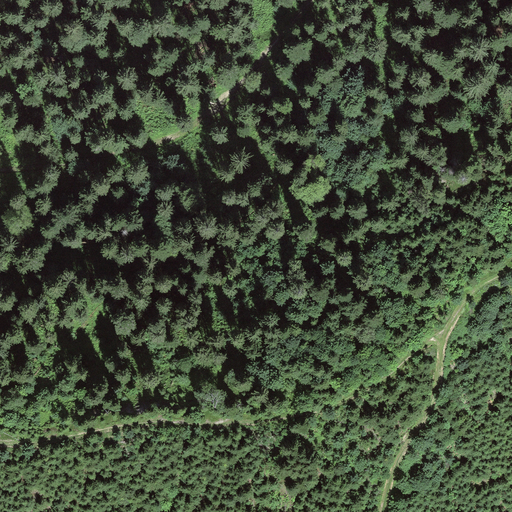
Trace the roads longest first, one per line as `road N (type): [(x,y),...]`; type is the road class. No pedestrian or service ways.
road 1 (track): [(0,439),(315,408),(444,333)]
road 2 (track): [(314,0),(227,100),(194,125),(164,141),(0,168)]
